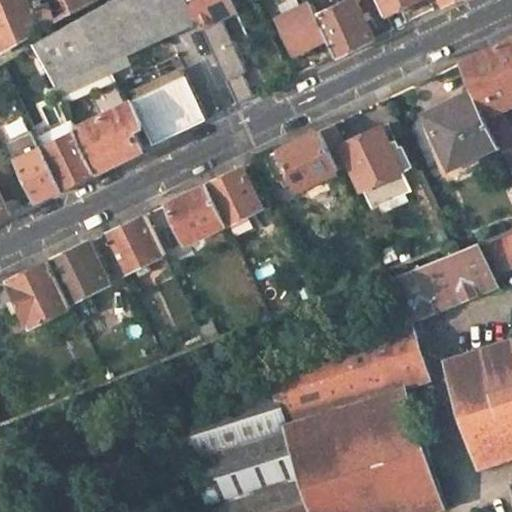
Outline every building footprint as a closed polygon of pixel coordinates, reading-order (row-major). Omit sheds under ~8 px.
[(0,0),(0,38),(6,52),(98,0),(0,0)] [(117,0),(41,43),(61,86),(202,19),(193,0),(117,0)] [(223,18),(238,11),(232,0),(193,0),(202,19),(206,26),(223,18)] [(319,0),(314,3),(331,39),(339,55),(376,37),(357,0),(350,0),(342,4),(339,0),(319,0)] [(382,0),(389,13),(416,0),(382,0)] [(331,39),(314,3),(279,20),(295,56),(331,39)] [(248,71),(223,18),(206,26),(241,102),(255,95),(244,73),(248,71)] [(503,110),(511,105),(511,39),(489,51),(462,64),(475,93),(487,118),(503,110)] [(83,132),(101,169),(147,147),(139,130),(150,125),(158,142),(183,130),(212,116),(191,73),(81,127),(83,132)] [(475,93),(426,116),(447,167),(499,143),(487,118),(475,93)] [(487,118),(499,143),(511,136),(511,128),(503,110),(487,118)] [(337,124),(322,131),(340,169),(350,164),(370,211),(412,192),(404,170),(413,165),(404,146),(392,152),(380,127),(346,143),(337,124)] [(299,189),(340,169),(322,131),(266,158),(275,176),(290,169),(299,189)] [(101,169),(83,132),(47,150),(65,187),(101,169)] [(511,136),(499,143),(511,170),(511,136)] [(47,150),(22,162),(40,199),(50,194),(65,187),(47,150)] [(227,225),(264,208),(245,168),(208,185),(227,224),(227,225)] [(187,243),(227,224),(208,185),(169,204),(187,243)] [(0,193),(0,218),(10,214),(0,193)] [(148,215),(108,234),(126,273),(166,254),(161,244),(148,215)] [(511,232),(459,254),(399,278),(416,319),(498,285),(494,274),(511,266),(511,232)] [(182,259),(172,239),(161,244),(166,254),(171,264),(182,259)] [(72,251),(52,260),(72,302),(110,284),(90,242),(72,251)] [(52,260),(8,281),(29,327),(74,306),(72,302),(52,260)] [(416,319),(271,361),(274,372),(277,382),(262,386),(183,409),(212,511),(433,511),(447,508),(412,387),(435,381),(416,319)] [(511,340),(450,361),(483,466),(511,457),(511,340)] [(274,372),(259,376),(262,386),(277,382),(274,372)]
